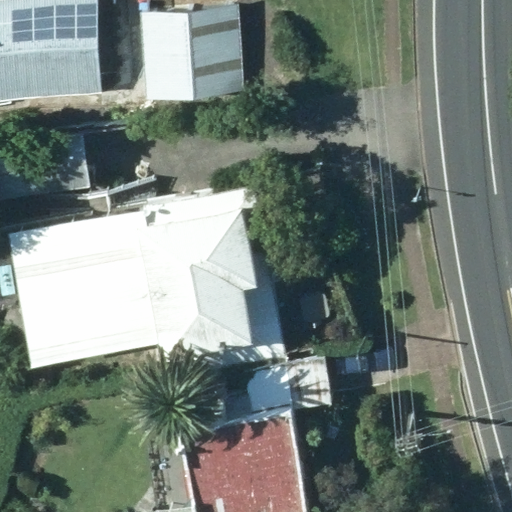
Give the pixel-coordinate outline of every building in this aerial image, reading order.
[(0,0),(0,74),(101,78),(103,0),(0,0)] [(145,0),(150,74),(245,72),(242,0),(145,0)] [(57,179),(57,165),(91,163),(89,105),(0,108),(0,170),(32,169),(33,180),(57,179)] [(145,195),(21,215),(30,270),(24,271),(32,323),(41,322),(43,333),(281,294),(257,147),(140,166),(145,195)] [(165,511),(191,511),(191,510),(207,509),(205,496),(310,483),(300,387),(333,383),(329,332),(244,341),(248,380),(187,386),(197,476),(162,480),(165,511)]
